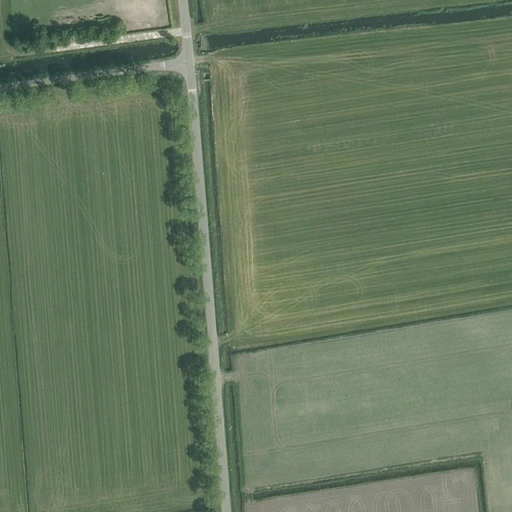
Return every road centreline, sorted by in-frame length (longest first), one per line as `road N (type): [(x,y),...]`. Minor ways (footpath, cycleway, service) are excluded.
road 1 (unclassified): [(226,511),(189,65)]
road 2 (unclassified): [(0,88),(189,65)]
